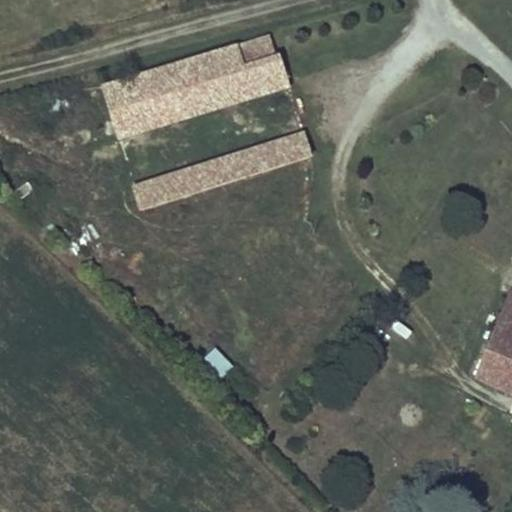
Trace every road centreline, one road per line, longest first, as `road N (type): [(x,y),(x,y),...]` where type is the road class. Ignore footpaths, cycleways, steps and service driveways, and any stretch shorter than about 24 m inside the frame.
road 1 (unknown): [(455,24),(418,46),(374,90),(314,198),(168,233)]
road 2 (track): [(281,0),(0,76)]
